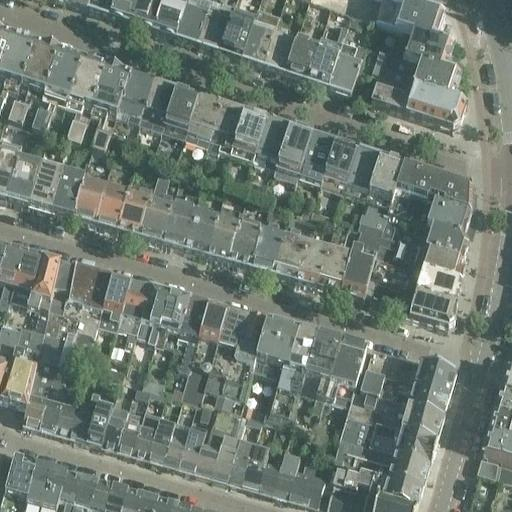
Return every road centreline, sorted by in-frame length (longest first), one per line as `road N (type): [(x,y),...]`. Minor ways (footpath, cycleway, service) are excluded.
road 1 (residential): [(0,13),(511,186)]
road 2 (residential): [(0,222),(484,368)]
road 3 (residential): [(267,511),(0,436)]
road 4 (tertiary): [(441,511),(484,368)]
road 5 (tertiary): [(484,368),(511,222)]
